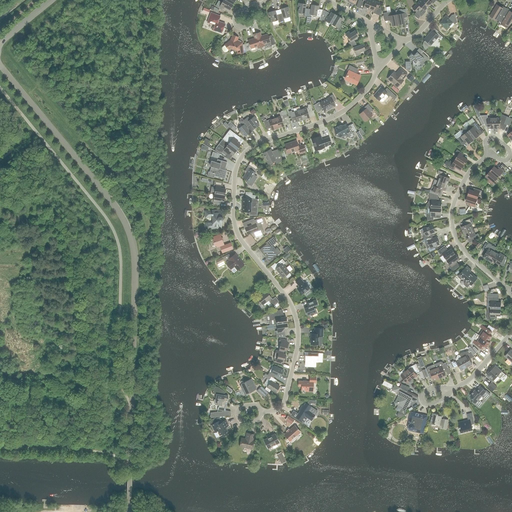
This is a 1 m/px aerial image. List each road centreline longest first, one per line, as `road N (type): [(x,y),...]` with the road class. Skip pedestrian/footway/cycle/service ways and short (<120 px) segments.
road 1 (unclassified): [(128,511),(132,241),(117,208),(0,65)]
road 2 (residential): [(260,412),(284,400),(297,330),(286,298),(234,230),(235,165),(253,146),(342,111),(379,66)]
road 3 (residential): [(506,289),(466,255),(450,228),(464,177),(489,151)]
